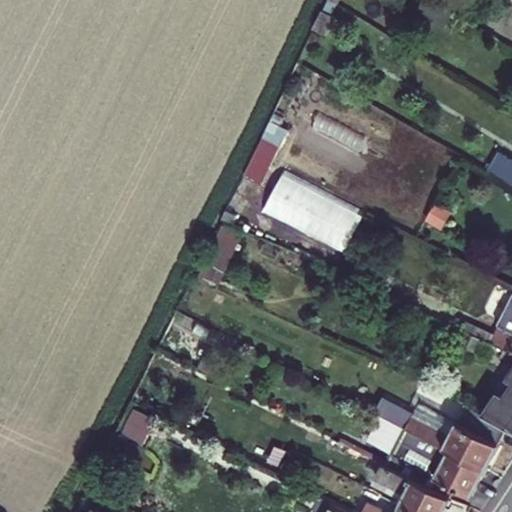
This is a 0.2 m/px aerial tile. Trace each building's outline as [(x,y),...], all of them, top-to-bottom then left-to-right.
[(119,0),(102,44),(81,36),(60,90),(107,108),(139,25),(149,29),(160,0),(119,0)] [(181,0),(130,128),(173,145),(230,0),(181,0)] [(252,0),(190,156),(227,171),(286,23),(295,26),(305,0),(252,0)] [(35,107),(0,194),(0,314),(77,124),(35,107)] [(104,140),(0,366),(0,475),(145,158),(104,140)] [(259,181),(269,160),(250,150),(239,172),(259,181)] [(511,163),(506,159),(494,178),(511,187),(511,163)] [(24,495),(64,511),(196,185),(156,169),(24,495)] [(284,169),(267,211),(350,245),(368,203),(284,169)] [(224,221),(205,273),(225,280),(243,228),(224,221)] [(480,335),(481,336),(504,346),(511,349),(511,283),(507,281),(480,335)] [(499,420),(511,427),(511,349),(497,371),(504,375),(496,389),(489,385),(475,407),(499,420)] [(412,403),(400,427),(476,465),(499,420),(475,407),(466,401),(458,398),(448,420),(412,403)] [(136,405),(126,429),(146,438),(157,414),(136,405)] [(462,493),(476,465),(400,427),(397,426),(382,454),(384,455),(379,465),(449,499),(453,489),(462,493)] [(379,465),(377,464),(370,479),(401,493),(397,503),(415,511),(442,511),(449,499),(379,465)] [(92,511),(101,493),(90,487),(79,511),(92,511)] [(358,511),(354,510),(318,492),(307,511),(358,511)] [(415,511),(397,503),(392,511),(385,511),(359,499),(354,510),(358,511),(415,511)]
